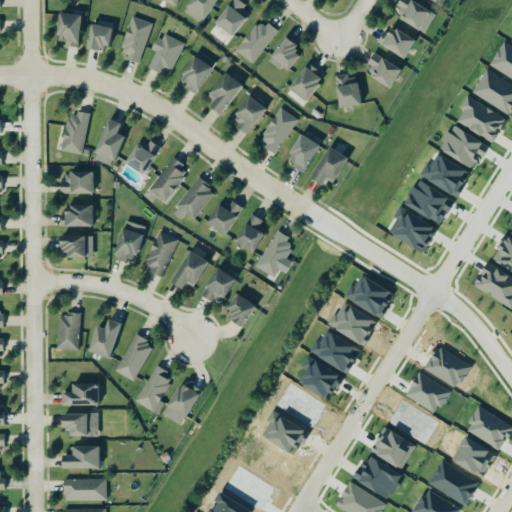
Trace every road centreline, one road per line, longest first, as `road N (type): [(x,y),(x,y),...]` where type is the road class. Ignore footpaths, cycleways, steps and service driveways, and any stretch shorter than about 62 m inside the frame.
road 1 (residential): [(488,511),(301,502),(511,153)]
road 2 (residential): [(31,511),(29,0)]
road 3 (residential): [(0,77),(88,81),(138,99),(320,224)]
road 4 (residential): [(511,390),(450,311),(320,224)]
road 5 (residential): [(31,286),(84,285),(133,299),(191,338)]
